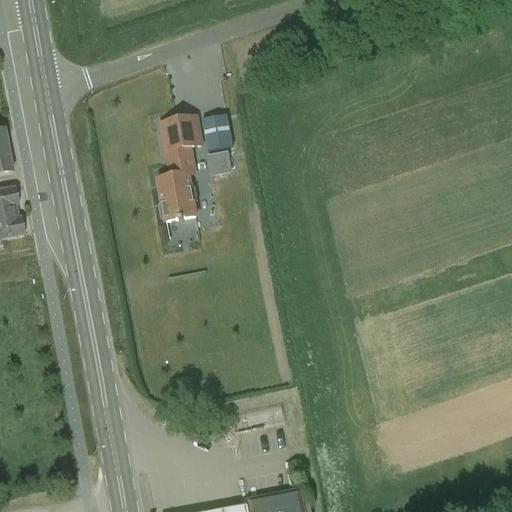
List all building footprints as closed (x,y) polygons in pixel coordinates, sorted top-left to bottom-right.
[(232,151),(227,119),(202,124),(208,155),(232,151)] [(191,155),(201,149),(196,121),(162,127),(169,169),(174,169),(176,181),(158,182),(163,208),(159,209),(162,223),(165,222),(166,226),(196,220),(189,180),(195,179),(191,155)] [(0,179),(12,177),(4,133),(0,133),(0,179)] [(210,175),(231,171),(228,154),(207,158),(210,175)] [(0,243),(24,239),(21,222),(17,223),(15,211),(18,209),(15,192),(0,194),(0,243)] [(252,511),(301,511),(298,496),(251,506),(252,511)]
